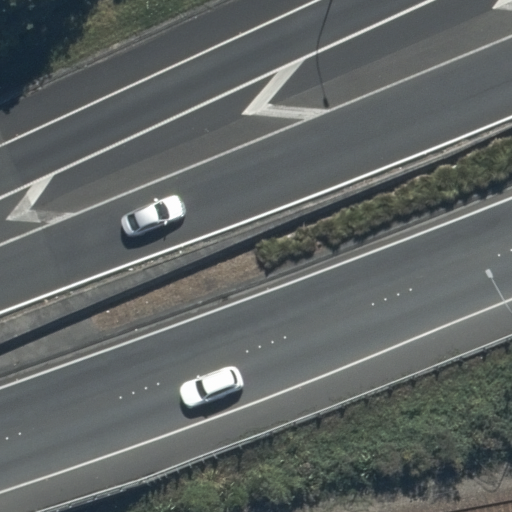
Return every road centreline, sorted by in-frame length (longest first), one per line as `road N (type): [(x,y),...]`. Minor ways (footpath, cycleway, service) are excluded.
road 1 (trunk): [(0,266),(511,59)]
road 2 (trunk): [(511,248),(0,443)]
road 3 (trunk): [(0,168),(359,0)]
